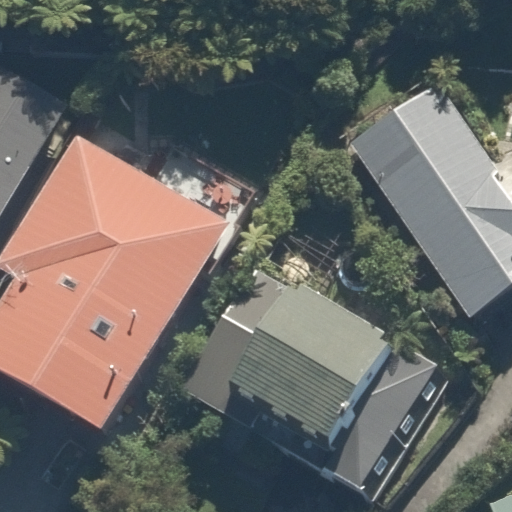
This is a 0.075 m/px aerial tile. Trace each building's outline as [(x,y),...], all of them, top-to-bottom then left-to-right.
[(0,227),(66,105),(0,72),(0,227)] [(442,83),(347,147),(469,328),(511,298),(511,185),(511,186),(442,83)] [(229,235),(70,145),(0,270),(0,282),(14,290),(0,314),(0,388),(107,449),(229,235)] [(367,511),(445,388),(247,265),(168,397),(205,420),(219,396),(335,468),(324,485),(367,511)] [(511,511),(511,498),(483,511),(511,511)]
